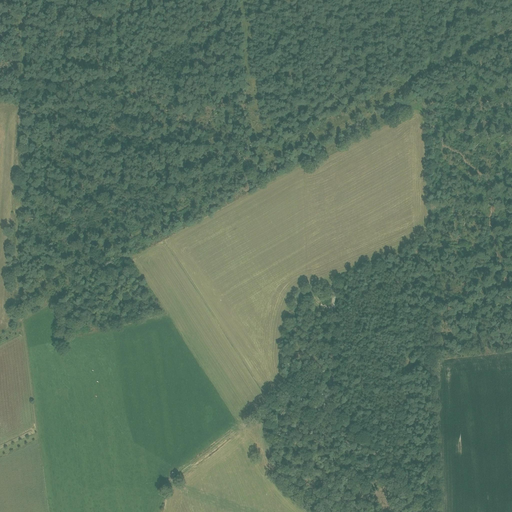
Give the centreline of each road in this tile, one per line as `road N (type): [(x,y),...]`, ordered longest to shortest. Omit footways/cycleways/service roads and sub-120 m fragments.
road 1 (track): [(12,309),(511,28)]
road 2 (track): [(23,0),(12,309)]
